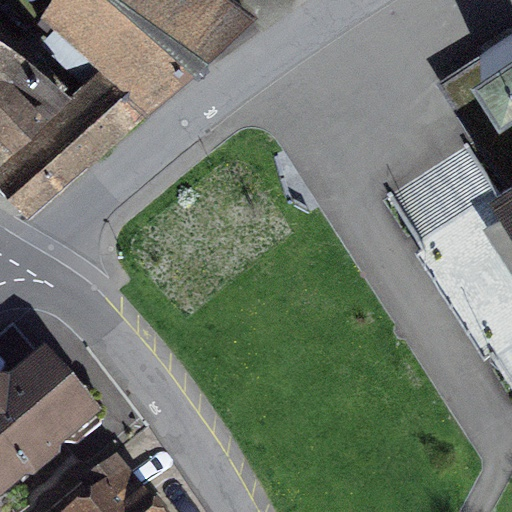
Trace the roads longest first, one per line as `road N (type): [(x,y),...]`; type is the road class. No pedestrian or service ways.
road 1 (residential): [(349,0),(22,261)]
road 2 (residential): [(22,261),(108,332),(168,407),(232,511)]
